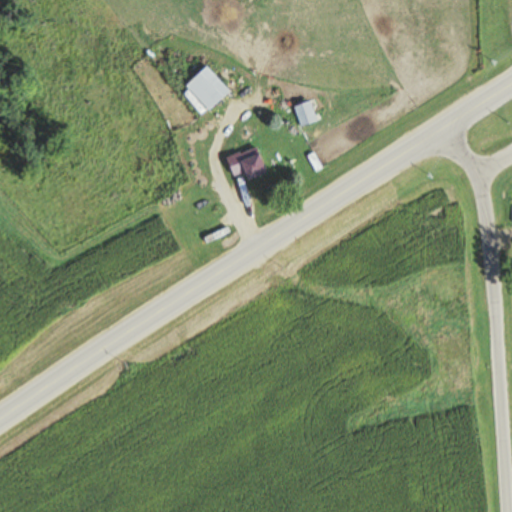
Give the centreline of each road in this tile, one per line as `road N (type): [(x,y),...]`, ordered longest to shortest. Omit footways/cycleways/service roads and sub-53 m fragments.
road 1 (primary): [(0,417),(511,84)]
road 2 (residential): [(503,511),(480,176),(439,133)]
